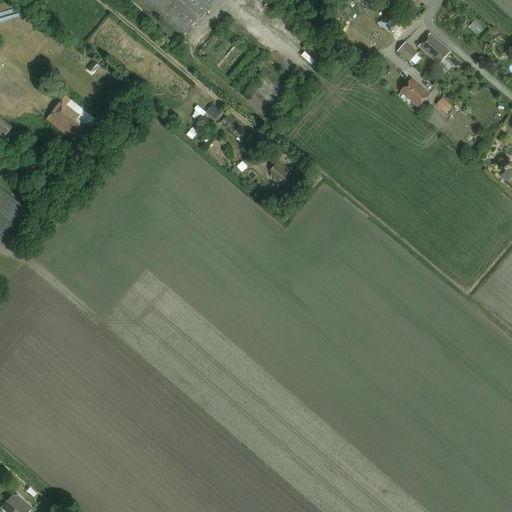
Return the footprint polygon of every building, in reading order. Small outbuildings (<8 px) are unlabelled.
[(214,0),(141,0),(182,36),(214,0)] [(478,34),(484,29),(476,20),(471,25),(478,34)] [(430,34),(419,47),(439,64),(450,52),(430,34)] [(409,62),(417,53),(405,42),(397,51),(409,62)] [(412,79),(401,92),(418,108),(430,95),(412,79)] [(79,146),(99,122),(66,96),(47,120),(79,146)] [(452,107),(442,98),(436,105),(446,114),(452,107)] [(213,104),(206,111),(216,120),(223,112),(213,104)] [(187,123),(192,111),(182,107),(178,119),(187,123)] [(228,129),(231,125),(236,119),(229,113),(224,119),(220,123),(228,129)] [(12,126),(0,116),(0,133),(4,137),(12,126)] [(285,189),(296,177),(277,161),(270,170),(273,172),(270,176),(285,189)] [(0,240),(1,241),(26,210),(0,188),(0,240)] [(15,493),(0,509),(3,511),(28,511),(32,508),(15,493)]
